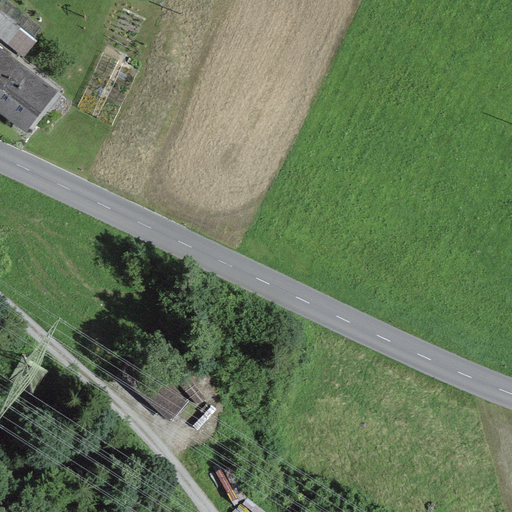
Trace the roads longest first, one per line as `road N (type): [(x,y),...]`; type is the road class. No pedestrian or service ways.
road 1 (secondary): [(511,393),(0,157)]
road 2 (track): [(0,304),(119,399),(209,511)]
